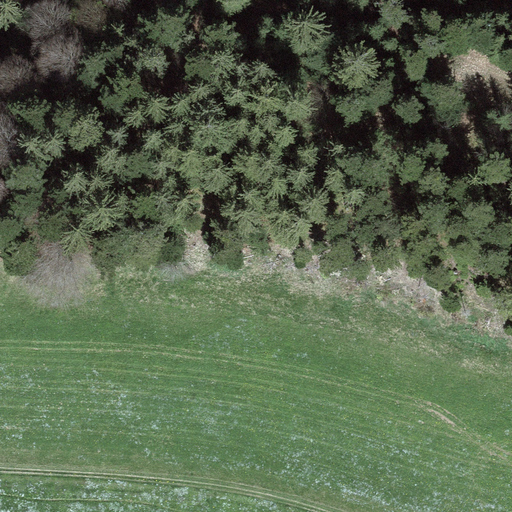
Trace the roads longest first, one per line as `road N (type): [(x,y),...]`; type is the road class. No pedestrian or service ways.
road 1 (track): [(0,469),(188,480),(328,511)]
road 2 (track): [(511,74),(388,44),(262,36)]
